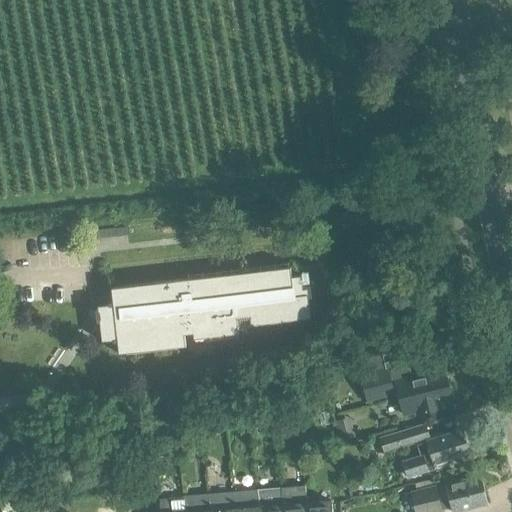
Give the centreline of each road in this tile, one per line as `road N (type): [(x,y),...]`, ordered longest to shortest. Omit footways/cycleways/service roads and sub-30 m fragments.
road 1 (secondary): [(511,299),(468,93)]
road 2 (track): [(492,219),(296,243)]
